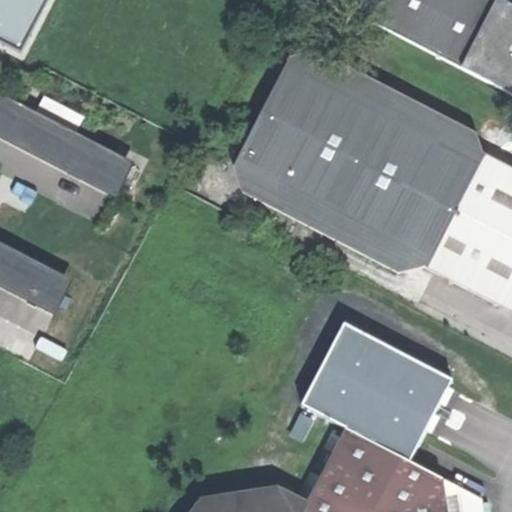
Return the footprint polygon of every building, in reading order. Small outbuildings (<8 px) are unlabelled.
[(511,0),(344,0),(511,84),(511,0)] [(402,272),(427,263),(482,151),(476,133),(311,52),(289,59),(235,169),(243,195),(402,272)] [(127,161),(0,96),(0,139),(110,196),(127,161)] [(511,151),(503,147),(489,154),(511,165),(511,151)] [(427,263),(511,304),(511,165),(489,154),(482,151),(427,263)] [(65,279),(0,246),(0,289),(47,314),(65,279)] [(347,427),(404,456),(444,378),(337,323),(297,401),(347,427)] [(324,472),(309,500),(304,510),(304,511),(452,511),(448,479),(404,456),(347,427),(324,472)] [(309,500),(324,472),(314,467),(299,495),(309,500)] [(484,511),(483,497),(448,479),(452,511),(484,511)] [(304,511),(304,510),(309,500),(299,495),(284,487),(203,497),(191,511),(304,511)]
